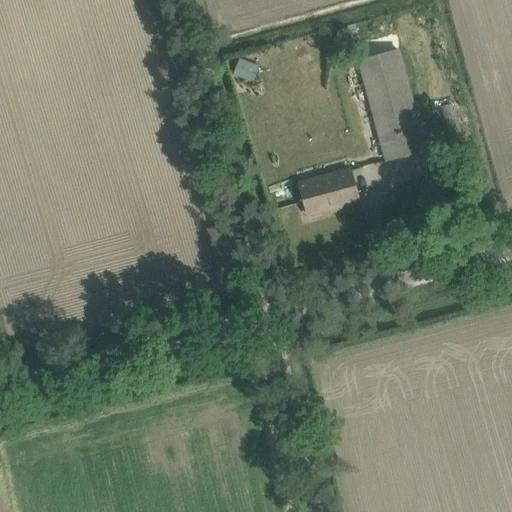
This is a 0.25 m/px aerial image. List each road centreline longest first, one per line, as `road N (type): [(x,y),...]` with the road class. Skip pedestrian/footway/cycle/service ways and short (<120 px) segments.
road 1 (track): [(271,315),(177,0)]
road 2 (unclassified): [(0,386),(271,315)]
road 3 (unclassified): [(271,315),(511,251)]
road 4 (unclassified): [(317,511),(271,315)]
